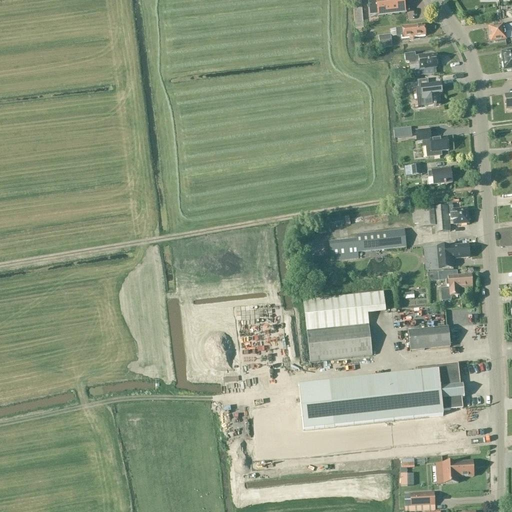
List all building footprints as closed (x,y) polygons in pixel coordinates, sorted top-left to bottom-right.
[(378,17),(405,13),(403,0),(375,0),(376,1),(371,1),(372,4),(368,4),(370,14),(373,14),(373,16),(378,15),(378,17)] [(354,3),(355,29),(356,30),(364,29),(360,1),(354,2),(354,3)] [(488,29),(490,37),(489,37),(489,41),(491,41),(491,43),(511,39),(511,25),(502,27),(488,29)] [(396,37),(401,37),(401,39),(409,38),(409,39),(425,37),(423,26),(407,28),(407,29),(402,29),(396,30),(396,37)] [(396,37),(395,30),(390,30),(391,35),(379,37),(381,49),(392,47),(391,38),(396,37)] [(511,51),(501,53),(502,56),(501,56),(501,60),(502,60),(504,71),(511,69),(511,51)] [(425,57),(418,57),(415,58),(415,55),(404,56),(405,63),(419,65),(419,70),(437,68),(436,66),(438,65),(437,62),(436,61),(435,56),(425,58),(425,57)] [(424,108),(439,106),(438,94),(441,94),(440,86),(428,88),(427,81),(417,82),(418,89),(415,89),(417,108),(424,108)] [(411,129),(399,130),(400,140),(412,138),(411,129)] [(422,148),(425,148),(427,159),(442,157),(441,152),(448,152),(446,139),(431,140),(430,130),(415,132),(416,143),(421,142),(422,148)] [(409,167),(410,177),(422,176),(421,166),(409,167)] [(429,187),(433,186),(452,184),(450,170),(431,172),(427,173),(429,187)] [(454,226),(468,225),(466,211),(453,212),(452,207),(433,209),(433,207),(411,209),(413,225),(420,224),(420,229),(434,228),(435,234),(449,233),(449,226),(454,226)] [(388,212),(389,222),(408,220),(407,210),(388,212)] [(392,250),(406,248),(404,231),(355,236),(356,240),(329,243),(331,261),(333,260),(333,263),(358,260),(358,254),(392,250)] [(315,241),(315,246),(326,247),(326,235),(322,235),(321,241),(315,241)] [(451,247),(436,248),(436,249),(428,249),(428,260),(437,259),(438,270),(453,269),(452,260),(469,259),(468,247),(451,248),(451,247)] [(448,281),(448,289),(440,290),(441,302),(451,302),(451,297),(459,297),(458,289),(472,288),(471,276),(457,277),(457,272),(438,273),(427,274),(427,283),(448,281)] [(367,313),(385,312),(383,294),(303,302),(310,363),(372,356),(367,313)] [(393,325),(403,324),(402,314),(393,314),(393,325)] [(447,328),(432,330),(408,332),(410,352),(450,348),(447,328)] [(303,432),(394,422),(393,403),(442,401),(461,400),(461,398),(464,398),(463,385),(460,386),(457,365),(417,369),(418,374),(387,377),(298,387),(303,432)] [(461,400),(442,401),(393,403),(394,422),(443,416),(442,411),(462,409),(461,400)] [(381,475),(382,459),(369,458),(369,474),(381,475)] [(474,477),(475,475),(475,472),(473,470),(472,463),(456,465),(436,467),(437,486),(459,485),(459,479),(474,477)] [(435,511),(435,507),(434,494),(405,495),(405,511),(435,511)]
